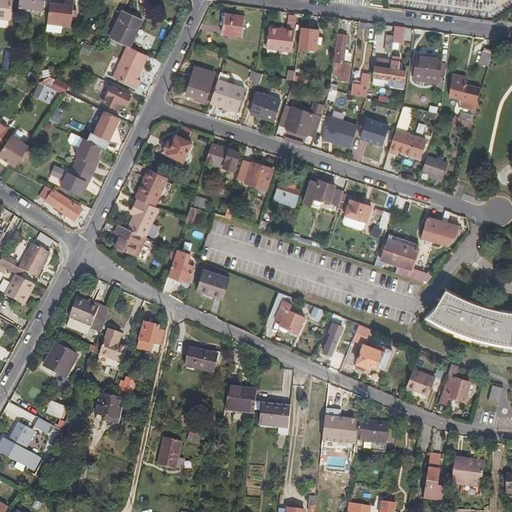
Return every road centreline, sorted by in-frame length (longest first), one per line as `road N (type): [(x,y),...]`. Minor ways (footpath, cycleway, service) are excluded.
road 1 (residential): [(511,436),(403,408),(173,307),(79,250)]
road 2 (residential): [(153,103),(480,213),(446,268)]
road 3 (track): [(128,511),(173,307)]
road 4 (residential): [(345,9),(511,32)]
road 5 (residential): [(79,250),(0,397)]
road 6 (residential): [(79,250),(153,103)]
road 7 (unknown): [(298,362),(283,506)]
